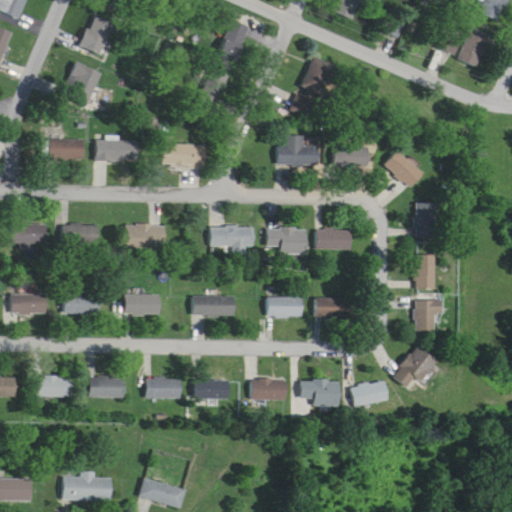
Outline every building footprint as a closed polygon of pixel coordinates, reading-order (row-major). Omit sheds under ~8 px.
[(0,0),(0,10),(19,20),(28,0),(0,0)] [(369,5),(371,0),(338,0),(333,11),(352,21),(362,1),(369,5)] [(483,0),(478,14),(499,22),(508,0),(483,0)] [(73,33),(101,45),(114,14),(91,4),(86,17),(80,15),(73,33)] [(226,4),(246,13),(232,46),(212,37),(226,4)] [(0,44),(9,18),(0,14),(0,44)] [(253,28),(234,20),(218,54),(237,62),(253,28)] [(492,36),(471,28),(459,61),(479,69),(492,36)] [(308,40),(329,49),(317,80),(295,72),(308,40)] [(100,61),(71,48),(56,81),(85,94),(100,61)] [(208,54),(227,63),(214,91),(195,82),(208,54)] [(102,73),(76,64),(64,98),(90,108),(102,73)] [(325,80),(326,67),(317,66),(315,78),(325,80)] [(216,113),(228,75),(212,70),(199,108),(216,113)] [(294,78),(313,87),(306,103),(287,95),(294,78)] [(315,132),(315,150),(273,149),(274,131),(281,131),(281,120),(299,121),(299,132),(315,132)] [(81,125),(45,125),(45,146),(81,146),(81,125)] [(90,127),(90,146),(128,146),(128,127),(90,127)] [(201,130),(154,128),(153,150),(200,152),(201,130)] [(364,133),(328,133),(328,152),(364,153),(364,133)] [(378,151),(404,175),(418,160),(392,135),(378,151)] [(304,137),(286,137),(286,145),(277,145),(277,166),(318,166),(318,145),(304,145),(304,137)] [(86,140),(49,140),(49,160),(86,160),(86,140)] [(139,161),(139,141),(96,141),(96,161),(139,161)] [(163,145),(162,167),(206,168),(206,145),(163,145)] [(333,167),(369,167),(369,148),(333,148),(333,167)] [(424,178),(399,151),(385,164),(411,190),(424,178)] [(438,204),(416,204),(416,238),(438,238),(438,204)] [(6,209),(6,228),(42,228),(42,209),(6,209)] [(58,209),(58,227),(93,228),(94,210),(58,209)] [(120,211),(119,234),(160,234),(160,211),(120,211)] [(204,213),(204,232),(249,231),(248,213),(204,213)] [(262,215),(262,231),(272,231),(272,241),(298,241),(298,215),(262,215)] [(309,217),(309,233),(345,234),(346,217),(309,217)] [(12,225),(12,246),(48,246),(48,225),(12,225)] [(98,247),(98,226),(64,226),(64,247),(98,247)] [(126,251),(165,251),(165,226),(126,226),(126,251)] [(232,248),(232,254),(244,254),(244,247),(254,247),(254,227),(210,227),(210,248),(232,248)] [(307,229),(266,228),(266,254),(307,254),(307,229)] [(316,251),(353,251),(353,231),(316,231),(316,251)] [(408,239),(427,239),(428,273),(408,273),(408,239)] [(416,256),(416,291),(436,291),(436,256),(416,256)] [(5,279),(5,298),(39,299),(40,280),(5,279)] [(56,280),(56,298),(92,299),(93,280),(56,280)] [(117,280),(117,298),(154,298),(154,280),(117,280)] [(185,281),(185,299),(229,299),(229,281),(185,281)] [(309,283),(309,301),(346,299),(345,281),(309,283)] [(258,284),(259,303),(298,303),(298,284),(258,284)] [(410,286),(435,285),(436,301),(426,301),(426,317),(411,318),(410,286)] [(46,315),(46,294),(11,294),(11,315),(46,315)] [(100,296),(64,296),(64,315),(100,315),(100,296)] [(125,316),(160,316),(160,296),(125,296),(125,316)] [(234,317),(234,298),(192,297),(192,317),(234,317)] [(303,318),(303,298),(266,298),(266,318),(303,318)] [(315,298),(315,319),(350,319),(350,298),(315,298)] [(416,336),(436,336),(436,319),(444,319),(444,302),(416,302),(416,336)] [(388,361),(411,330),(434,348),(418,370),(409,363),(403,372),(388,361)] [(438,365),(421,347),(392,374),(409,392),(438,365)] [(0,361),(0,379),(7,380),(8,362),(0,361)] [(25,362),(25,381),(56,381),(56,362),(25,362)] [(135,362),(135,384),(173,384),(173,362),(135,362)] [(81,363),(81,382),(119,383),(119,364),(81,363)] [(341,372),(347,394),(383,384),(378,363),(341,372)] [(239,365),(238,382),(279,384),(279,366),(239,365)] [(186,366),(186,385),(224,385),(224,366),(186,366)] [(293,367),(333,368),(332,395),(304,394),(304,383),(293,383),(293,367)] [(71,397),(71,377),(37,377),(37,397),(71,397)] [(123,398),(123,378),(88,378),(88,398),(123,398)] [(145,399),(180,399),(180,379),(145,379),(145,399)] [(230,402),(230,380),(194,380),(194,402),(230,402)] [(287,381),(251,381),(251,401),(287,401),(287,381)] [(339,381),(292,381),(292,420),(312,420),(312,407),(339,407),(339,381)] [(353,407),(388,401),(385,381),(350,387),(353,407)] [(62,477),(62,502),(111,502),(111,479),(94,479),(94,472),(80,472),(80,477),(62,477)] [(185,490),(144,479),(139,498),(180,509),(185,490)] [(0,480),(0,502),(32,503),(32,480),(0,480)]
